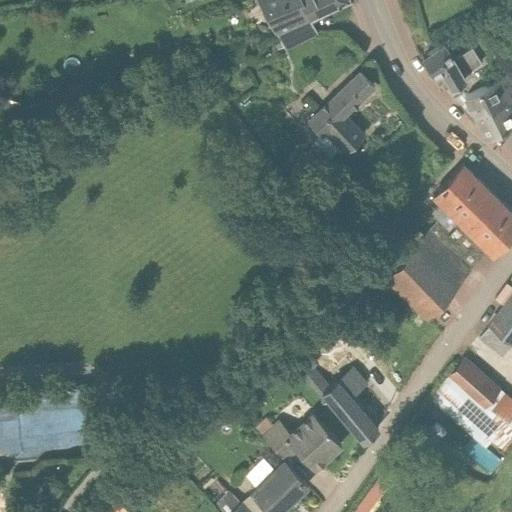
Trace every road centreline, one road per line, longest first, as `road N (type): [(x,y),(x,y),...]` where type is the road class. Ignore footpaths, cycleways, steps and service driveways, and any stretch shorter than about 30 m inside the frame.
road 1 (residential): [(330,511),(511,257)]
road 2 (track): [(65,511),(111,454),(116,404),(105,383),(85,370),(0,374)]
road 3 (secondary): [(511,184),(414,93),(371,0)]
